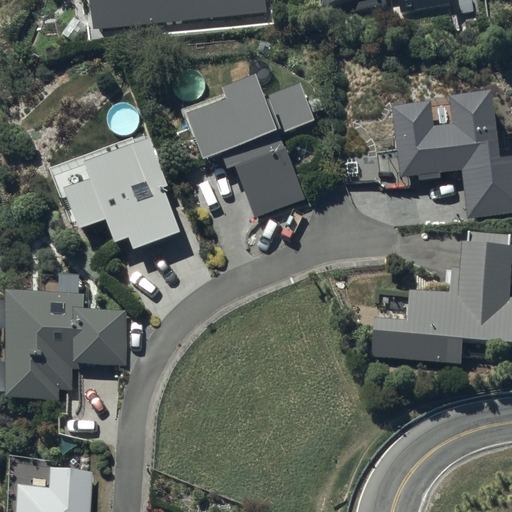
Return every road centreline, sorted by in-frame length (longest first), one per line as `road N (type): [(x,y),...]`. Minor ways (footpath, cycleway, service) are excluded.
road 1 (residential): [(126,511),(133,397),(184,312),(329,231),(379,228)]
road 2 (unclassified): [(511,421),(441,445),(411,470),(393,511)]
